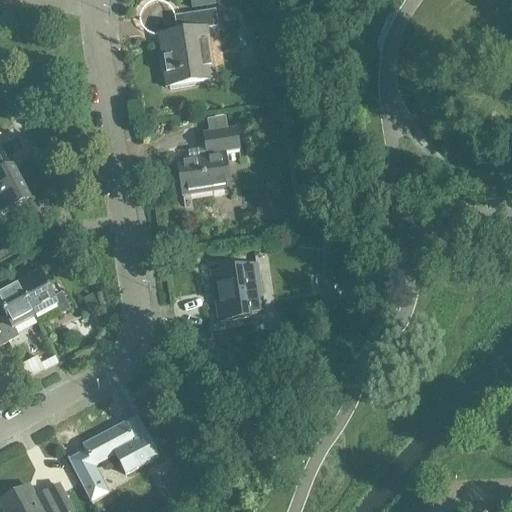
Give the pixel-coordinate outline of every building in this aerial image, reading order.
[(280,13),(271,5),(266,11),(275,19),(280,13)] [(206,30),(216,28),(214,11),(172,17),(175,33),(158,36),(166,89),(214,81),(206,30)] [(208,121),(210,133),(204,134),(208,158),(178,162),(183,197),(231,190),(225,156),(240,154),(236,129),(226,131),(224,119),(208,121)] [(0,162),(0,193),(27,179),(18,162),(4,170),(0,162)] [(27,179),(0,193),(0,234),(30,219),(22,205),(37,197),(27,179)] [(220,323),(264,317),(257,266),(213,273),(220,323)] [(357,285),(347,270),(325,273),(327,285),(339,284),(341,303),(357,285)] [(41,274),(18,286),(35,318),(56,307),(61,316),(71,311),(62,294),(54,299),(41,274)] [(35,318),(18,286),(0,295),(0,306),(9,323),(0,327),(8,344),(19,338),(14,329),(35,318)] [(0,347),(8,344),(0,327),(0,347)] [(233,360),(206,343),(199,354),(227,371),(233,360)] [(253,371),(250,374),(249,378),(250,383),(253,386),(257,387),(261,386),(264,383),(265,379),(264,375),(261,372),(257,370),(253,371)] [(68,459),(67,460),(91,506),(93,505),(92,504),(108,495),(94,468),(115,457),(125,476),(158,458),(141,426),(142,425),(142,424),(140,425),(137,418),(136,419),(137,421),(127,426),(125,424),(82,447),(85,453),(69,461),(68,459)] [(72,511),(59,487),(35,499),(29,487),(0,502),(0,504),(4,511),(72,511)]
